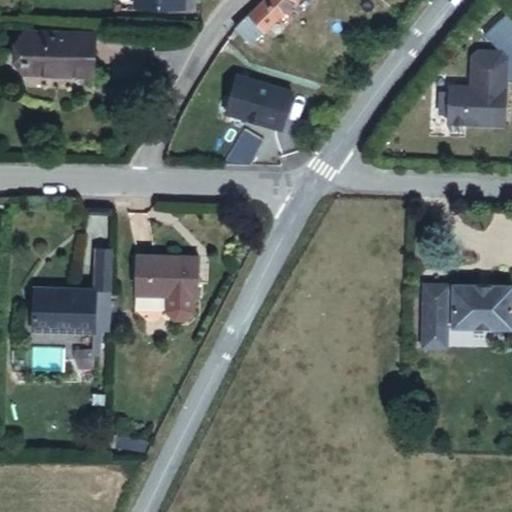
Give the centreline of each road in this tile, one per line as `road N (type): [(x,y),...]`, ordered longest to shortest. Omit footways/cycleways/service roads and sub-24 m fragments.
road 1 (tertiary): [(142,511),(310,188)]
road 2 (tertiary): [(310,188),(458,0)]
road 3 (residential): [(236,0),(175,83),(134,183)]
road 4 (residential): [(511,189),(310,188)]
road 5 (residential): [(134,183),(310,188)]
road 6 (residential): [(0,180),(134,183)]
